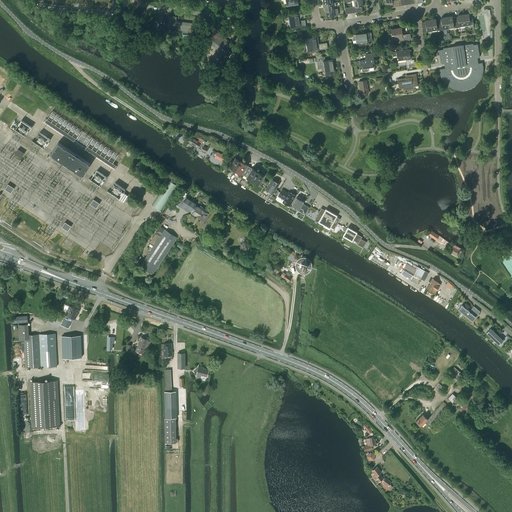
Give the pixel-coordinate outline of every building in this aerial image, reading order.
[(353,0),(354,6),(353,7),(354,13),(357,12),(363,11),(362,6),(363,5),(362,1),(363,1),(363,0),(353,0)] [(332,3),(323,5),(323,7),(324,7),(325,11),(327,11),(328,16),(327,17),(338,15),(337,9),(333,9),(333,6),(336,5),(335,3),(332,3)] [(286,16),(284,16),(285,20),(289,20),(290,28),(306,26),(305,20),(300,21),(299,14),(302,14),(302,13),(286,16)] [(469,13),(463,14),(465,25),(470,24),(470,26),(473,25),(472,14),(469,15),(469,13)] [(458,17),(455,17),(457,28),(460,27),(460,26),(465,25),(463,14),(458,15),(458,17)] [(174,16),(168,15),(167,28),(167,31),(171,31),(170,33),(173,34),(173,31),(175,32),(175,29),(178,29),(177,33),(177,35),(180,35),(181,30),(182,30),(181,33),(187,33),(188,31),(194,31),(195,23),(176,21),(176,16),(174,16)] [(452,16),(447,17),(448,28),(453,27),(454,28),(457,28),(455,17),(452,17),(452,16)] [(441,19),(438,20),(440,30),(443,30),(443,28),(448,28),(447,17),(441,18),(441,19)] [(435,18),(430,19),(432,30),(437,29),(437,31),(440,30),(438,20),(436,20),(435,18)] [(432,30),(430,19),(424,20),(425,22),(422,22),(423,33),(427,32),(426,31),(432,30)] [(209,40),(210,41),(209,42),(212,44),(211,44),(227,57),(232,50),(231,50),(233,48),(229,45),(230,44),(222,37),(225,33),(218,27),(209,40)] [(394,34),(395,41),(411,39),(410,32),(402,33),(402,27),(391,29),(391,35),(394,34)] [(353,40),(355,40),(355,43),(371,41),(370,32),(352,35),(353,40)] [(317,44),(316,37),(301,39),(302,43),(306,43),(307,51),(327,48),(327,43),(317,44)] [(441,63),(445,63),(446,68),(440,69),(440,71),(440,73),(441,75),(442,77),(442,79),(443,80),(445,82),(446,83),(447,84),(449,86),(450,87),(452,88),(454,88),(456,89),(458,89),(460,89),(461,90),(463,89),(465,89),(467,89),(469,88),(471,87),(472,86),(474,85),(475,84),(477,83),(478,81),(479,80),(480,78),(481,76),(482,74),(482,73),(483,71),(483,69),(483,67),(483,65),(482,62),(477,63),(476,58),(479,57),(477,44),(473,44),(473,43),(463,45),(463,44),(452,46),(443,48),(443,49),(439,49),(441,63)] [(397,56),(398,61),(406,60),(406,64),(408,64),(409,67),(415,66),(414,63),(414,60),(411,60),(409,49),(403,50),(403,49),(399,49),(399,51),(392,52),(393,56),(397,56)] [(368,68),(374,67),(373,57),(375,56),(375,53),(365,55),(366,60),(359,61),(360,68),(362,68),(362,72),(369,71),(368,68)] [(317,61),(318,69),(324,68),(325,75),(334,73),(333,67),(334,67),(333,59),(317,61)] [(411,77),(398,79),(399,88),(413,86),(413,85),(417,84),(418,85),(416,74),(411,74),(411,77)] [(366,80),(359,81),(361,94),(368,93),(366,80)] [(46,119),(45,122),(74,141),(76,138),(46,119)] [(188,141),(197,147),(201,150),(206,152),(208,148),(204,146),(206,142),(197,136),(195,139),(191,137),(188,141)] [(50,153),(82,175),(83,174),(90,163),(58,142),(51,153),(50,153)] [(87,146),(84,150),(88,153),(89,151),(114,168),(116,165),(87,146)] [(14,154),(21,158),(24,153),(18,149),(14,154)] [(224,163),(228,157),(218,151),(217,152),(213,150),(211,154),(215,156),(214,157),(224,163)] [(229,166),(235,170),(241,161),(235,157),(229,166)] [(241,161),(235,170),(241,174),(247,165),(241,161)] [(63,164),(59,169),(66,173),(69,168),(63,164)] [(246,177),(252,181),(258,172),(252,168),(249,166),(244,175),(246,177)] [(258,172),(252,181),(258,184),(264,175),(258,172)] [(273,194),(274,192),(276,194),(278,191),(275,189),(279,184),(272,179),(266,189),(273,194)] [(153,205),(162,211),(178,186),(170,180),(153,205)] [(5,189),(11,193),(14,188),(8,184),(5,189)] [(282,189),(278,196),(284,200),(283,202),(289,206),(295,195),(289,192),(288,193),(282,189)] [(297,196),(291,207),(292,208),(293,209),(294,209),(295,210),(295,209),(296,208),(299,209),(301,211),(300,212),(304,215),(309,207),(302,204),(303,201),(300,199),(301,198),(297,196)] [(186,197),(181,204),(192,210),(194,211),(193,213),(203,220),(204,220),(206,218),(209,213),(207,212),(208,211),(206,209),(200,205),(199,208),(197,207),(195,205),(196,204),(186,197)] [(90,204),(96,208),(99,203),(93,199),(90,204)] [(321,208),(315,218),(319,220),(318,222),(319,222),(319,221),(324,224),(325,223),(331,213),(331,212),(326,209),(325,210),(321,208)] [(325,223),(324,224),(329,227),(329,228),(330,228),(330,227),(334,229),(340,218),(336,216),(337,215),(336,215),(331,212),(331,213),(325,223)] [(61,227),(68,231),(71,226),(65,222),(61,227)] [(160,236),(140,266),(152,274),(177,237),(165,229),(161,226),(156,233),(160,236)] [(348,227),(343,236),(343,235),(352,240),(351,241),(352,241),(353,239),(358,243),(357,244),(363,247),(366,242),(361,238),(362,237),(356,233),(357,232),(356,232),(348,227)] [(428,235),(436,240),(439,236),(431,230),(428,235)] [(450,252),(457,256),(461,248),(454,244),(450,252)] [(299,267),(298,268),(300,269),(300,270),(301,270),(302,269),(303,270),(304,270),(305,270),(305,269),(306,269),(307,269),(307,268),(308,267),(308,266),(308,265),(308,264),(308,263),(307,262),(307,261),(306,261),(305,261),(304,260),(303,260),(302,261),(301,261),(300,262),(300,263),(299,263),(299,264),(299,265),(299,266),(299,267)] [(407,263),(401,273),(411,278),(413,274),(424,280),(428,273),(413,264),(412,266),(407,263)] [(281,276),(289,281),(291,278),(289,276),(291,273),(287,270),(285,273),(284,272),(281,276)] [(427,288),(431,290),(435,292),(440,284),(437,282),(438,281),(433,278),(429,285),(427,288)] [(462,304),(458,309),(472,321),(476,316),(480,311),(473,305),(469,310),(462,304)] [(71,320),(72,318),(75,319),(79,309),(69,305),(65,314),(64,317),(63,317),(60,326),(69,329),(72,320),(71,320)] [(19,339),(29,339),(29,329),(28,323),(18,324),(19,339)] [(490,328),(486,332),(499,345),(503,340),(490,328)] [(25,368),(31,367),(57,366),(55,333),(29,334),(29,340),(21,340),(21,350),(24,350),(25,368)] [(81,335),(62,335),(63,357),(82,357),(81,335)] [(135,351),(142,353),(145,347),(148,348),(150,341),(147,340),(147,339),(141,337),(135,351)] [(172,343),(164,344),(165,356),(172,355),(172,350),(172,347),(172,343)] [(198,366),(196,376),(201,377),(201,375),(207,376),(208,369),(201,368),(201,367),(198,366)] [(449,373),(458,381),(463,375),(454,367),(452,369),(453,370),(449,373)] [(33,427),(59,425),(60,425),(58,399),(57,380),(30,381),(33,427)] [(478,395),(473,390),(465,399),(464,398),(456,405),(468,417),(474,411),(470,406),(474,403),(472,401),(478,395)] [(175,418),(177,417),(176,391),(172,391),(166,391),(164,391),(165,418),(175,418)] [(421,426),(425,422),(430,427),(449,407),(443,402),(428,418),(422,414),(416,421),(421,426)] [(370,433),(372,431),(365,423),(363,425),(370,433)] [(367,445),(363,446),(364,451),(372,449),(372,447),(375,446),(373,437),(366,439),(367,445)] [(374,473),(372,474),(376,479),(377,479),(379,481),(383,478),(379,473),(381,472),(377,466),(372,470),(374,473)] [(382,482),(388,486),(391,481),(386,478),(382,482)]
